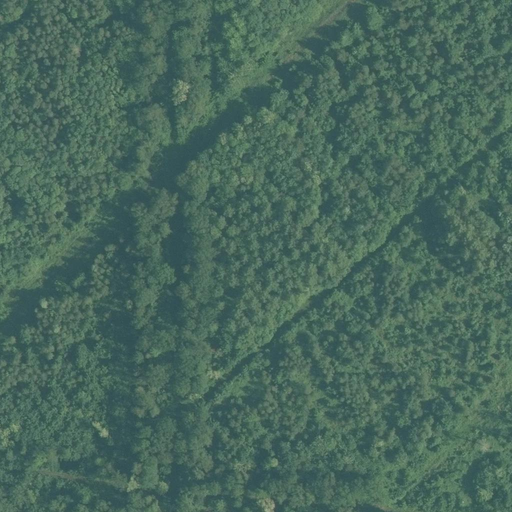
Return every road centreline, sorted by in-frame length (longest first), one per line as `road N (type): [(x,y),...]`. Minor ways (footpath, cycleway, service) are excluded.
road 1 (track): [(174,0),(172,494)]
road 2 (track): [(175,418),(511,121)]
